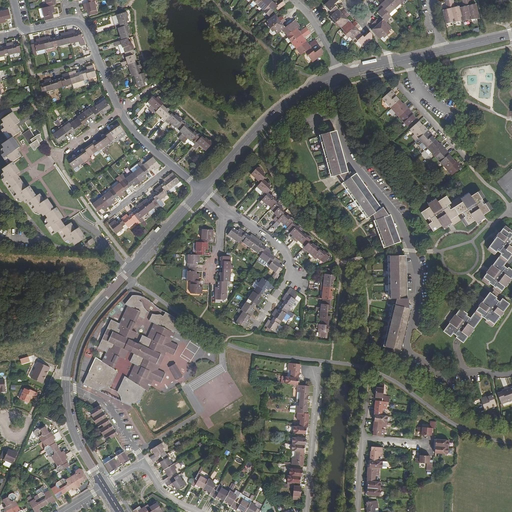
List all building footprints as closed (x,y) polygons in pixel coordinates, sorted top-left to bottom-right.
[(262,0),(258,5),(263,10),(272,1),(270,0),(262,0)] [(330,0),(325,5),(333,14),(339,9),(335,5),(339,0),(330,0)] [(382,0),(384,2),(381,5),(390,14),(395,9),(387,0),(382,0)] [(387,0),(395,9),(401,4),(398,0),(387,0)] [(447,9),(443,10),(446,24),(454,22),(449,0),(448,0),(445,1),(446,2),(447,9)] [(452,0),(449,0),(454,22),(463,21),(459,7),(459,6),(455,7),(453,1),(452,0)] [(462,0),(464,6),(459,7),(463,21),(471,19),(466,0),(462,0)] [(466,0),(471,19),(480,19),(476,4),(472,4),(470,0),(466,0)] [(88,2),(86,3),(86,7),(84,8),(85,11),(87,10),(88,15),(98,13),(94,1),(88,2)] [(276,5),(272,1),(263,10),(263,11),(268,16),(277,8),(278,9),(285,4),(283,1),(280,3),(276,5)] [(48,6),(42,8),(44,16),(45,20),(54,18),(53,12),(55,12),(54,5),(52,6),(48,6)] [(381,5),(375,10),(382,17),(384,20),(386,23),(388,21),(389,19),(391,16),(390,14),(381,5)] [(8,9),(0,11),(0,20),(2,20),(3,22),(5,22),(5,19),(10,18),(8,9)] [(333,14),(331,17),(333,20),(332,21),(334,24),(348,12),(345,9),(344,10),(341,12),(339,9),(333,14)] [(118,24),(119,27),(127,25),(128,24),(127,21),(129,20),(128,16),(129,15),(128,13),(127,13),(126,12),(118,15),(120,23),(118,24)] [(350,15),(348,12),(334,24),(337,27),(339,25),(342,28),(349,21),(347,18),(349,15),(350,15)] [(275,15),(267,21),(269,24),(267,25),(269,28),(284,18),(282,15),(280,16),(278,18),(275,15)] [(284,18),(269,28),(272,32),(274,31),(276,34),(282,30),(285,27),(282,24),(285,22),(286,21),(284,18)] [(377,19),(375,22),(387,36),(390,33),(389,32),(392,29),(386,23),(384,20),(380,22),(379,20),(377,19)] [(287,26),(285,27),(282,30),(283,32),(286,33),(287,35),(297,29),(299,26),(295,20),(287,26)] [(352,24),(349,21),(342,28),(344,31),(343,33),(345,35),(358,24),(356,21),(355,22),(352,24)] [(375,28),(372,30),(380,39),(383,37),(384,38),(387,36),(375,22),(372,24),(373,25),(375,28)] [(361,26),(358,24),(345,35),(348,38),(349,37),(352,40),(354,38),(360,33),(357,30),(361,26)] [(119,27),(118,28),(120,36),(118,37),(119,40),(128,38),(127,34),(129,33),(128,29),(129,28),(128,26),(127,26),(127,25),(119,27)] [(287,35),(286,37),(291,43),(292,43),(308,30),(306,27),(305,28),(299,32),(297,29),(287,35)] [(75,30),(72,31),(72,33),(68,34),(70,43),(82,40),(80,31),(75,33),(75,30)] [(308,30),(292,43),(296,49),(306,41),(304,38),(309,34),(311,33),(308,30)] [(364,37),(360,33),(354,38),(363,47),(372,38),(372,35),(370,32),(364,37)] [(61,36),(55,37),(58,46),(70,43),(68,34),(64,35),(63,33),(60,34),(61,36)] [(49,36),(47,37),(47,39),(43,40),(45,49),(58,46),(55,37),(50,38),(49,36)] [(128,38),(119,40),(120,44),(122,43),(125,52),(134,49),(134,48),(134,47),(134,45),(133,45),(131,40),(129,41),(128,38)] [(36,42),(30,43),(32,52),(45,49),(43,40),(38,41),(38,39),(35,40),(36,42)] [(308,44),(306,41),(296,49),(301,55),(305,52),(311,48),(317,43),(318,42),(316,39),(314,40),(308,44)] [(11,45),(7,46),(9,55),(21,52),(19,43),(13,45),(13,42),(10,43),(11,45)] [(1,45),(0,45),(0,57),(9,55),(7,46),(1,47),(1,45)] [(311,48),(305,52),(312,62),(320,57),(323,54),(323,51),(321,48),(315,52),(311,48)] [(134,49),(125,52),(128,60),(122,62),(123,65),(126,64),(136,61),(135,58),(136,57),(135,53),(136,52),(135,50),(134,50),(134,49)] [(136,61),(126,64),(127,68),(130,67),(133,76),(135,75),(142,73),(140,67),(141,67),(141,66),(141,65),(140,64),(139,64),(137,64),(136,61)] [(87,68),(81,70),(84,79),(96,75),(93,64),(86,66),(87,68)] [(75,69),(73,70),(73,73),(69,74),(72,83),(84,79),(81,70),(76,72),(75,69)] [(142,73),(135,75),(138,84),(135,84),(136,88),(146,84),(145,82),(147,81),(148,79),(147,78),(146,78),(144,72),(142,73)] [(62,76),(57,78),(59,87),(72,83),(69,74),(65,76),(64,73),(61,74),(62,76)] [(50,78),(44,80),(45,82),(40,84),(42,92),(47,91),(59,87),(57,78),(51,80),(50,78)] [(383,99),(391,108),(399,101),(393,95),(394,94),(391,91),(383,99)] [(157,109),(162,104),(164,102),(159,99),(159,98),(159,97),(159,96),(158,96),(157,96),(155,98),(153,96),(147,103),(149,105),(151,104),(157,109)] [(97,102),(94,104),(95,105),(100,112),(102,111),(103,113),(104,114),(106,113),(106,112),(106,111),(111,107),(105,100),(98,104),(97,102)] [(391,108),(399,117),(408,109),(405,106),(404,107),(399,101),(391,108)] [(157,110),(156,111),(162,117),(161,119),(163,121),(165,120),(170,114),(167,112),(169,110),(169,109),(168,108),(167,107),(166,108),(162,104),(157,109),(157,110)] [(85,108),(82,110),(88,118),(91,116),(92,118),(93,119),(94,119),(95,118),(95,117),(95,116),(100,112),(95,105),(91,108),(90,107),(87,109),(85,108)] [(399,117),(408,126),(416,119),(410,113),(411,112),(408,109),(399,117)] [(78,118),(74,120),(79,127),(84,124),(85,125),(86,124),(87,123),(87,122),(85,120),(88,118),(82,110),(80,112),(80,114),(77,116),(78,118)] [(17,119),(12,112),(2,119),(4,122),(2,123),(5,127),(2,129),(8,139),(2,144),(4,147),(2,148),(5,152),(2,154),(9,164),(3,168),(5,172),(2,173),(5,177),(2,179),(9,189),(16,199),(19,197),(22,201),(23,200),(26,203),(27,202),(34,212),(37,210),(40,214),(42,213),(44,215),(46,214),(48,217),(46,219),(49,222),(46,225),(52,235),(58,231),(65,241),(68,239),(71,243),(73,242),(75,244),(84,238),(80,230),(77,232),(75,229),(70,223),(65,227),(63,224),(60,220),(58,217),(60,215),(56,207),(54,209),(49,202),(46,203),(44,200),(40,194),(36,196),(31,189),(29,191),(27,188),(22,181),(17,174),(15,171),(17,169),(13,161),(21,155),(17,149),(15,146),(17,144),(13,137),(21,131),(16,124),(14,121),(17,119)] [(170,114),(165,120),(167,123),(169,121),(176,127),(182,120),(181,119),(181,118),(180,116),(178,117),(175,114),(173,115),(171,113),(170,114)] [(65,123),(62,125),(67,133),(70,131),(71,133),(72,133),(73,133),(74,133),(74,132),(74,131),(79,127),(74,120),(70,123),(66,125),(65,123)] [(182,120),(176,127),(182,133),(179,137),(181,140),(190,130),(187,128),(188,126),(185,123),(185,122),(184,120),(183,121),(182,120)] [(410,129),(419,138),(427,131),(424,127),(423,128),(418,122),(410,129)] [(112,129),(109,132),(114,138),(115,140),(118,138),(117,135),(124,130),(118,123),(114,126),(113,125),(112,125),(111,125),(110,127),(111,127),(112,129)] [(60,129),(53,134),(59,142),(63,139),(64,140),(65,139),(66,139),(66,138),(66,137),(65,135),(67,133),(62,125),(59,127),(60,129)] [(30,129),(23,134),(33,150),(34,150),(36,150),(36,149),(36,148),(41,145),(39,143),(43,140),(41,137),(41,136),(41,135),(41,134),(40,134),(39,134),(35,136),(30,129)] [(190,130),(181,140),(184,142),(188,138),(194,144),(201,137),(200,136),(200,135),(199,134),(197,134),(194,131),(192,132),(190,130)] [(419,138),(427,148),(435,141),(429,135),(430,134),(427,131),(419,138)] [(103,139),(100,141),(106,148),(109,146),(108,144),(110,142),(110,141),(114,138),(109,132),(104,135),(104,134),(103,134),(102,134),(101,136),(101,137),(103,139)] [(332,173),(333,177),(338,176),(347,173),(345,166),(343,160),(341,152),(339,146),(337,139),(335,132),(321,136),(322,140),(323,143),(324,146),(325,150),(326,154),(327,157),(328,160),(329,163),(330,167),(331,170),(332,173)] [(194,144),(193,146),(196,148),(200,144),(206,149),(212,143),(212,141),(210,139),(209,140),(205,137),(204,138),(201,136),(201,137),(194,144)] [(88,146),(93,153),(97,150),(98,151),(101,149),(103,150),(104,150),(105,152),(107,151),(106,148),(100,141),(98,142),(96,141),(96,140),(95,140),(94,140),(93,141),(93,142),(93,143),(88,146)] [(427,148),(436,157),(444,149),(441,146),(440,147),(435,141),(427,148)] [(85,163),(85,164),(88,162),(87,159),(90,157),(89,156),(93,153),(88,146),(84,150),(83,149),(82,149),(81,149),(81,150),(80,151),(81,152),(82,154),(79,156),(85,163)] [(436,157),(444,166),(452,159),(446,153),(447,152),(444,149),(436,157)] [(85,163),(79,156),(77,157),(76,156),(75,155),(74,155),(73,155),(72,156),(73,158),(68,161),(73,168),(76,166),(80,163),(82,166),(85,164),(85,163)] [(153,157),(143,165),(149,173),(153,169),(155,171),(157,169),(156,167),(159,164),(153,157)] [(444,166),(453,175),(461,168),(458,164),(457,165),(452,159),(444,166)] [(137,165),(131,170),(133,173),(139,168),(137,165)] [(139,168),(133,173),(139,180),(142,178),(144,180),(146,178),(144,176),(149,173),(143,165),(139,168)] [(258,180),(256,181),(259,184),(264,179),(265,177),(263,174),(264,173),(261,170),(261,168),(259,167),(258,167),(257,167),(251,174),(258,180)] [(133,173),(123,181),(129,188),(133,185),(135,187),(137,185),(135,183),(139,180),(133,173)] [(366,214),(368,218),(373,214),(380,209),(376,204),(372,198),(368,192),(364,187),(359,181),(355,175),(356,174),(351,173),(349,175),(341,180),(343,183),(346,187),(348,189),(349,191),(352,195),(354,198),(356,201),(358,203),(360,206),(362,210),(364,212),(366,214)] [(165,182),(160,185),(162,187),(166,193),(179,182),(174,175),(167,180),(165,178),(163,180),(165,182)] [(264,179),(259,184),(266,190),(263,192),(266,195),(267,194),(271,189),(268,187),(270,185),(271,184),(270,183),(269,182),(268,183),(264,179)] [(123,181),(113,189),(118,196),(122,193),(123,195),(126,194),(124,192),(129,188),(123,181)] [(259,184),(257,187),(263,193),(263,192),(266,190),(259,184)] [(156,192),(152,195),(153,197),(158,203),(168,195),(166,193),(162,187),(159,190),(157,188),(155,190),(156,192)] [(113,189),(103,197),(108,204),(112,201),(113,203),(116,202),(114,200),(118,196),(113,189)] [(428,225),(433,232),(442,226),(450,220),(462,212),(465,217),(462,219),(466,227),(475,221),(483,216),(492,210),(487,203),(483,205),(480,201),(484,198),(479,191),(471,197),(469,195),(461,200),(462,202),(450,210),(447,206),(451,204),(450,202),(446,196),(438,202),(436,200),(428,205),(429,207),(421,213),(426,220),(429,218),(432,222),(428,225)] [(103,197),(100,194),(93,199),(96,202),(103,197)] [(266,195),(260,202),(263,204),(265,203),(267,205),(268,204),(272,207),(276,202),(277,201),(273,197),(273,196),(273,195),(272,195),(271,195),(269,197),(267,194),(266,195)] [(108,204),(103,197),(96,202),(93,199),(90,201),(98,212),(103,208),(104,210),(107,208),(105,206),(108,204)] [(147,199),(141,203),(143,205),(149,212),(159,204),(158,203),(153,197),(149,201),(147,199)] [(272,207),(271,208),(274,211),(273,212),(276,215),(275,217),(278,220),(283,214),(284,212),(282,210),(283,208),(279,205),(280,203),(278,202),(277,203),(276,202),(272,207)] [(137,209),(133,213),(138,220),(141,224),(144,221),(141,218),(149,212),(143,205),(140,208),(138,206),(136,207),(137,209)] [(374,218),(383,215),(381,208),(380,209),(373,214),(374,218)] [(138,220),(133,213),(128,216),(127,214),(125,216),(126,218),(123,221),(127,226),(128,228),(138,220)] [(384,244),(385,248),(399,243),(396,236),(394,229),(391,222),(389,216),(391,216),(388,213),(383,215),(374,218),(375,221),(377,225),(378,227),(379,230),(380,234),(382,238),(383,241),(384,244)] [(278,220),(277,221),(280,224),(282,222),(284,225),(285,223),(289,227),(292,222),(294,220),(294,219),(292,217),(291,218),(287,215),(286,216),(283,214),(278,220)] [(115,220),(109,225),(117,234),(127,226),(123,221),(121,219),(116,222),(115,220)] [(289,227),(286,229),(291,232),(290,233),(292,236),(291,237),(294,240),(300,233),(298,231),(299,229),(299,228),(299,227),(298,227),(297,227),(292,222),(289,227)] [(499,293),(500,293),(511,277),(511,270),(509,268),(508,269),(503,266),(511,254),(511,234),(511,233),(511,232),(505,227),(488,249),(495,254),(497,251),(501,254),(482,280),(489,285),(490,284),(494,287),(493,288),(499,293)] [(233,228),(227,235),(238,242),(239,240),(241,238),(243,235),(239,232),(241,230),(238,229),(237,231),(233,228)] [(208,243),(210,243),(211,237),(213,237),(214,230),(202,230),(201,243),(204,243),(206,243),(208,243)] [(243,235),(241,238),(239,240),(250,248),(251,246),(255,240),(252,238),(253,236),(251,234),(249,236),(245,233),(243,235)] [(300,233),(294,240),(297,243),(298,241),(301,244),(302,242),(305,246),(308,243),(311,240),(311,239),(311,238),(310,236),(308,237),(304,234),(303,235),(300,233)] [(255,240),(251,246),(250,248),(260,255),(262,253),(264,250),(266,248),(261,245),(263,242),(260,241),(259,243),(255,240)] [(203,255),(205,255),(205,250),(208,250),(208,247),(205,247),(206,243),(204,243),(201,243),(199,242),(196,242),(196,255),(197,255),(198,255),(200,255),(203,255)] [(305,247),(302,250),(305,253),(307,251),(309,254),(310,252),(314,255),(319,250),(319,249),(319,248),(317,246),(316,247),(312,244),(311,245),(308,243),(305,246),(305,247)] [(314,255),(313,257),(316,260),(317,258),(320,261),(321,259),(325,262),(330,257),(329,256),(330,255),(328,253),(327,254),(323,251),(322,252),(319,250),(314,255)] [(191,255),(188,255),(187,267),(190,268),(197,268),(197,263),(199,263),(200,260),(197,260),(197,255),(196,255),(191,255)] [(223,266),(223,269),(231,270),(233,270),(233,265),(231,265),(231,257),(224,256),(222,256),(221,257),(220,258),(220,260),(221,261),(221,266),(223,266)] [(390,295),(391,299),(397,299),(405,299),(405,292),(405,285),(405,277),(405,270),(405,263),(405,256),(390,256),(390,260),(390,263),(390,267),(390,271),(390,275),(390,278),(390,281),(390,285),(390,289),(390,292),(390,295)] [(269,265),(268,267),(278,274),(284,267),(279,264),(281,261),(278,260),(277,262),(273,259),(271,263),(269,265)] [(190,268),(187,267),(187,280),(191,280),(193,280),(196,281),(196,276),(199,277),(199,273),(196,273),(197,268),(190,268)] [(220,281),(227,282),(227,273),(231,273),(231,270),(223,269),(223,273),(220,273),(219,273),(219,274),(219,275),(220,276),(220,281)] [(321,282),(321,286),(331,288),(331,284),(333,284),(334,279),(335,279),(335,277),(334,276),(334,275),(326,274),(326,279),(324,279),(324,283),(321,282)] [(261,292),(263,293),(266,289),(268,290),(270,288),(267,286),(270,283),(268,281),(262,278),(255,288),(261,292)] [(220,281),(218,281),(218,287),(215,287),(215,299),(225,299),(226,298),(227,285),(229,286),(230,282),(227,282),(220,281)] [(324,295),(323,299),(331,301),(331,300),(333,299),(333,297),(332,296),(332,291),(330,291),(331,288),(321,286),(320,291),(323,291),(322,295),(324,295)] [(253,303),(256,304),(258,301),(260,302),(262,300),(260,298),(263,293),(261,292),(255,288),(248,299),(253,303)] [(490,293),(495,297),(497,295),(499,293),(493,288),(492,289),(490,293)] [(455,337),(462,342),(481,316),(485,319),(484,320),(491,326),(508,303),(501,298),(499,302),(495,299),(495,297),(490,293),(489,292),(469,318),(465,314),(466,313),(459,308),(443,330),(449,336),(452,332),(456,335),(455,337)] [(289,295),(286,294),(282,300),(285,301),(281,306),(282,306),(289,311),(296,300),(294,299),(292,297),(291,297),(289,295)] [(95,357),(83,384),(99,391),(100,391),(102,390),(103,389),(104,389),(106,388),(108,388),(109,388),(117,371),(113,369),(119,357),(124,359),(128,350),(134,353),(130,362),(135,364),(128,378),(125,376),(118,391),(118,392),(119,394),(120,395),(120,396),(121,398),(121,400),(121,401),(131,406),(132,403),(134,404),(140,400),(145,389),(148,391),(153,379),(160,382),(165,373),(157,369),(154,368),(162,349),(166,351),(173,354),(178,345),(171,342),(175,333),(174,332),(181,322),(174,318),(172,317),(169,315),(167,314),(165,312),(162,317),(159,315),(155,315),(154,314),(152,314),(148,321),(154,323),(147,338),(142,335),(138,344),(132,341),(136,333),(131,330),(138,316),(143,318),(146,310),(145,309),(144,308),(143,307),(142,305),(142,304),(141,302),(138,300),(142,296),(140,296),(138,296),(136,295),(135,295),(133,295),(132,295),(125,304),(128,306),(122,319),(119,324),(111,320),(103,339),(111,342),(109,347),(102,362),(95,357)] [(246,314),(248,315),(251,311),(253,313),(254,310),(252,309),(256,304),(253,303),(248,299),(241,310),(243,311),(246,314)] [(318,308),(318,311),(327,313),(328,309),(331,309),(332,309),(332,308),(332,307),(331,307),(330,306),(331,301),(323,299),(322,304),(321,304),(321,308),(318,308)] [(386,343),(385,347),(400,351),(402,344),(403,337),(405,330),(407,323),(408,316),(410,309),(411,309),(411,306),(405,304),(396,302),(395,305),(394,309),(393,312),(393,315),(392,319),(391,323),(390,326),(389,329),(388,333),(387,337),(386,340),(386,343)] [(294,314),(282,306),(278,311),(276,310),(274,312),(277,313),(274,317),(282,322),(287,314),(292,318),(294,314)] [(246,314),(243,311),(241,310),(239,308),(237,312),(241,315),(236,322),(243,327),(246,323),(248,325),(250,322),(247,321),(250,316),(248,315),(246,314)] [(321,319),(320,324),(326,325),(328,326),(329,319),(330,319),(330,318),(331,317),(330,317),(330,316),(327,316),(327,313),(318,311),(318,315),(320,315),(319,319),(321,319)] [(113,315),(111,320),(119,324),(122,319),(113,315)] [(282,322),(274,317),(271,321),(269,320),(267,322),(269,324),(267,327),(274,333),(282,322)] [(319,332),(319,337),(327,338),(328,332),(328,331),(329,331),(329,330),(329,329),(328,329),(326,328),(326,325),(320,324),(317,324),(316,328),(319,328),(318,332),(319,332)] [(103,339),(100,344),(109,347),(111,342),(103,339)] [(196,353),(198,347),(191,344),(188,349),(196,353)] [(162,349),(154,368),(157,369),(166,351),(162,349)] [(168,366),(176,380),(183,376),(175,362),(168,366)] [(39,363),(31,378),(40,383),(44,376),(46,376),(50,368),(39,363)] [(291,370),(291,377),(299,378),(300,371),(299,371),(300,364),(289,363),(288,370),(291,370)] [(291,377),(286,376),(283,376),(282,383),(286,384),(298,385),(298,382),(299,382),(300,378),(299,378),(291,377)] [(376,388),(375,398),(382,399),(382,402),(387,402),(389,402),(389,397),(383,396),(384,384),(380,384),(379,388),(376,388)] [(301,393),(300,399),(308,400),(309,393),(308,393),(308,386),(299,385),(298,385),(297,393),(301,393)] [(25,389),(20,399),(28,404),(32,397),(36,398),(38,393),(29,389),(29,391),(25,389)] [(497,394),(501,404),(511,399),(511,397),(509,389),(504,391),(505,391),(498,394),(497,394)] [(481,400),(485,410),(495,406),(497,406),(493,396),(485,399),(485,398),(481,400)] [(296,406),(295,412),(298,413),(306,413),(306,407),(307,407),(308,400),(300,399),(299,406),(296,406)] [(374,407),(374,414),(382,415),(382,408),(386,409),(387,402),(382,402),(376,401),(375,408),(374,407)] [(105,439),(107,442),(115,437),(118,435),(114,429),(111,423),(107,417),(103,411),(100,405),(88,412),(91,416),(92,415),(93,417),(92,418),(96,424),(97,423),(98,426),(98,427),(100,430),(103,436),(104,435),(106,438),(105,439)] [(300,420),(300,427),(308,427),(309,420),(308,420),(309,414),(307,413),(306,413),(298,413),(297,420),(300,420)] [(374,418),(374,422),(382,422),(387,423),(387,416),(382,415),(374,414),(373,417),(374,418)] [(422,432),(422,435),(431,436),(432,428),(435,429),(436,422),(430,421),(430,428),(418,427),(418,432),(422,432)] [(374,429),(373,435),(383,437),(384,430),(381,429),(382,422),(374,422),(373,429),(374,429)] [(294,426),(293,433),(306,434),(306,431),(308,431),(308,427),(300,427),(294,426)] [(39,438),(42,442),(53,435),(51,432),(49,433),(45,427),(40,430),(38,429),(34,431),(34,434),(36,437),(39,438)] [(44,450),(46,453),(57,446),(53,440),(55,439),(53,435),(42,442),(45,447),(44,450)] [(435,443),(435,446),(448,447),(449,440),(436,439),(436,443),(435,443)] [(172,483),(175,487),(173,488),(173,489),(174,490),(175,491),(187,484),(184,480),(182,481),(179,475),(175,469),(177,468),(174,464),(173,465),(168,458),(170,457),(168,453),(166,455),(163,449),(164,448),(161,443),(151,449),(150,451),(151,453),(152,453),(154,453),(156,457),(153,458),(155,461),(159,468),(162,466),(164,470),(163,470),(163,472),(164,474),(165,474),(166,474),(168,477),(163,480),(165,483),(167,486),(168,486),(172,483)] [(292,444),(291,451),(292,451),(296,451),(304,452),(304,448),(306,449),(306,445),(292,444)] [(51,457),(54,462),(65,455),(63,451),(61,453),(57,446),(46,453),(48,456),(51,457)] [(372,447),(370,461),(378,461),(379,454),(382,454),(383,448),(372,447)] [(0,457),(0,458),(4,460),(13,464),(18,453),(9,450),(7,452),(3,450),(0,457)] [(104,463),(111,474),(114,472),(114,471),(114,470),(120,467),(125,463),(126,464),(127,464),(130,462),(124,451),(117,456),(118,458),(115,460),(113,462),(111,459),(104,463)] [(296,451),(292,451),(291,457),(292,457),(292,464),(302,465),(303,459),(304,459),(304,452),(296,451)] [(56,469),(58,473),(65,468),(69,466),(65,459),(67,458),(65,455),(54,462),(57,467),(56,469)] [(427,463),(426,470),(432,470),(433,463),(429,463),(430,456),(420,455),(420,458),(416,457),(415,462),(427,463)] [(367,475),(367,481),(375,482),(376,475),(379,475),(379,468),(369,467),(368,474),(367,475)] [(290,468),(289,475),(302,476),(303,476),(303,473),(302,472),(302,469),(290,468)] [(71,477),(77,487),(81,485),(80,483),(86,480),(83,475),(84,473),(82,469),(79,469),(75,471),(74,474),(71,477)] [(198,472),(191,485),(197,489),(199,486),(203,488),(202,490),(203,491),(204,492),(206,492),(206,491),(210,493),(209,495),(212,497),(218,501),(220,498),(224,501),(223,502),(224,503),(226,504),(227,504),(227,502),(231,505),(230,507),(233,509),(238,511),(239,511),(241,510),(243,511),(259,511),(260,510),(254,506),(255,505),(251,502),(250,504),(243,500),(244,498),(240,496),(239,498),(233,495),(234,493),(230,490),(229,492),(221,488),(222,486),(219,484),(218,486),(212,483),(213,481),(208,478),(207,480),(200,476),(201,474),(198,472)] [(288,475),(287,482),(294,483),(300,483),(300,480),(302,480),(302,476),(289,475),(288,475)] [(59,481),(66,491),(72,488),(74,490),(77,487),(71,477),(66,480),(62,479),(59,481)] [(50,489),(58,500),(61,498),(60,496),(66,491),(59,481),(56,483),(55,486),(50,489)] [(293,488),(292,500),(297,500),(297,496),(300,496),(301,487),(294,486),(294,483),(287,482),(286,488),(293,488)] [(366,491),(366,495),(380,496),(380,489),(367,488),(367,492),(366,491)] [(37,494),(44,505),(50,502),(52,503),(55,501),(48,490),(43,493),(41,492),(37,494)] [(4,507),(6,511),(18,505),(15,500),(16,497),(14,494),(12,493),(8,495),(8,497),(3,500),(6,506),(4,507)] [(33,510),(34,511),(37,511),(39,511),(38,509),(44,505),(37,494),(34,496),(33,499),(29,502),(33,510)] [(133,510),(134,511),(162,511),(157,502),(155,501),(153,502),(153,504),(153,505),(150,507),(148,505),(145,507),(141,509),(140,506),(133,510)] [(367,508),(367,511),(375,511),(375,508),(378,508),(377,501),(367,503),(368,508),(367,508)]
